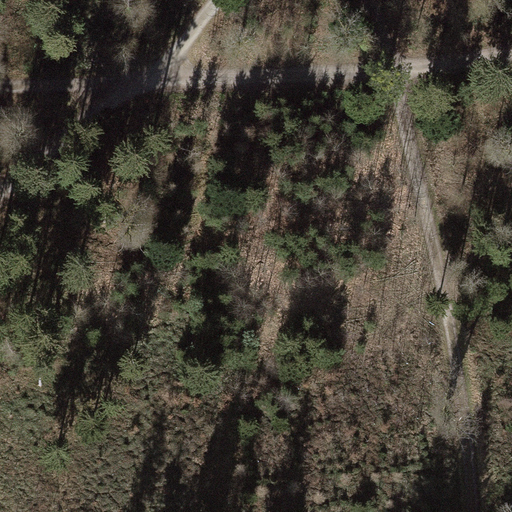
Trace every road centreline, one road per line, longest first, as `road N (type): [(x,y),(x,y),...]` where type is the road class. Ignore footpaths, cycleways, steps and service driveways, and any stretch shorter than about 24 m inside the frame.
road 1 (track): [(370,0),(454,346),(472,511)]
road 2 (track): [(511,51),(391,71),(0,92)]
road 3 (track): [(219,0),(0,198)]
